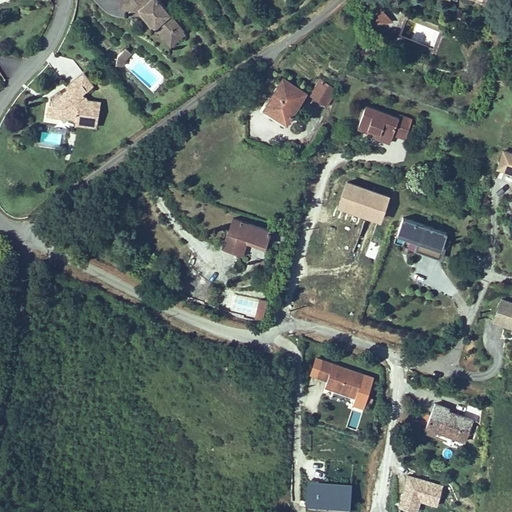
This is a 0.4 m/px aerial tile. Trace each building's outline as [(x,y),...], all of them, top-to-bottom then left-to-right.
[(128,0),(128,7),(140,8),(151,21),(154,19),(165,33),(177,23),(158,0),(150,0),(149,0),(128,0)] [(140,8),(128,7),(128,10),(139,11),(150,24),(153,24),(151,21),(140,8)] [(377,9),(376,21),(390,22),(391,10),(377,9)] [(154,19),(151,21),(153,24),(169,44),(184,32),(177,23),(165,33),(154,19)] [(121,46),(115,61),(125,64),(130,49),(121,46)] [(82,72),(75,76),(84,88),(90,84),(82,72)] [(57,90),(47,97),(51,102),(49,111),(57,113),(59,117),(63,115),(71,117),(79,119),(82,124),(90,126),(96,102),(85,99),(79,92),(84,88),(75,76),(63,85),(66,88),(68,91),(63,94),(62,91),(59,93),(57,90)] [(335,85),(318,76),(310,91),(326,102),(335,85)] [(272,114),(286,120),(301,91),(279,78),(266,100),(274,99),(276,107),(277,110),(272,114)] [(283,126),(286,120),(272,114),(277,110),(276,107),(274,99),(266,100),(260,112),(283,126)] [(397,116),(362,105),(356,127),(375,132),(376,131),(391,134),(392,131),(406,136),(412,118),(398,113),(397,116)] [(376,131),(375,132),(374,136),(390,140),(391,134),(376,131)] [(511,149),(504,146),(498,163),(511,168),(511,149)] [(385,198),(346,185),(338,208),(377,221),(385,198)] [(228,214),(218,238),(217,241),(238,248),(240,241),(243,233),(259,239),(264,227),(228,214)] [(447,235),(402,219),(393,245),(437,261),(447,235)] [(240,241),(256,247),(259,239),(243,233),(240,241)] [(511,298),(500,295),(492,316),(511,322),(511,298)] [(258,296),(255,315),(264,316),(266,297),(258,296)] [(322,359),(318,376),(324,378),(322,385),(356,394),(362,372),(322,359)] [(432,398),(421,425),(432,430),(434,425),(460,436),(469,418),(446,409),(446,404),(432,398)] [(445,484),(409,472),(399,504),(418,510),(421,500),(438,505),(445,484)] [(350,507),(352,483),(309,479),(307,504),(350,507)]
